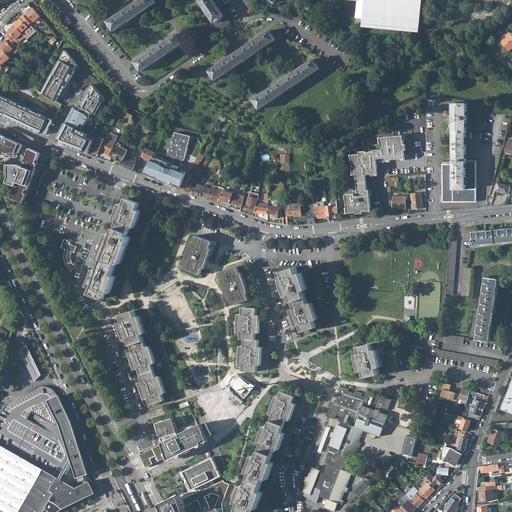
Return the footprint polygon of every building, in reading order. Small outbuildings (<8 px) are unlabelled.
[(139,0),(108,21),(115,31),(156,3),(154,0),(139,0)] [(199,0),(215,22),(213,23),(218,31),(231,23),(226,15),(224,16),(213,0),(199,0)] [(364,0),(363,24),(418,29),(420,0),(364,0)] [(34,8),(27,13),(27,12),(23,15),(31,23),(34,21),(34,22),(41,16),(34,8)] [(22,32),(28,27),(28,26),(31,23),(23,15),(20,17),(21,18),(15,24),(15,25),(22,32)] [(72,22),(67,16),(62,21),(66,26),(72,22)] [(16,45),(19,42),(16,39),(23,33),(22,32),(15,25),(6,33),(9,36),(16,45)] [(210,71),(216,80),(276,40),(270,30),(210,71)] [(509,51),(511,48),(511,35),(511,34),(509,32),(506,35),(505,34),(499,39),(502,42),(509,51)] [(16,39),(19,42),(26,37),(23,33),(16,39)] [(135,62),(142,71),(183,43),(177,34),(135,62)] [(20,49),(16,45),(9,36),(6,39),(6,40),(0,45),(3,49),(7,54),(11,57),(20,49)] [(3,49),(0,51),(0,63),(3,64),(11,57),(7,54),(3,49)] [(43,93),(57,101),(60,95),(64,97),(72,83),(70,82),(71,80),(72,81),(74,79),(72,78),(80,65),(67,50),(57,66),(56,65),(44,85),(46,86),(43,93)] [(254,100),(260,109),(280,96),(320,68),(314,59),(254,100)] [(0,65),(0,74),(1,75),(3,68),(6,69),(9,70),(10,66),(3,64),(3,66),(0,65)] [(40,77),(43,79),(48,70),(50,71),(51,69),(50,68),(47,67),(45,70),(40,77)] [(0,112),(5,115),(5,116),(6,117),(13,120),(15,121),(19,123),(19,121),(23,123),(22,124),(41,134),(42,133),(46,134),(51,124),(52,123),(54,120),(44,115),(0,94),(1,92),(0,92),(0,83),(2,79),(0,78),(1,75),(0,74),(0,112)] [(61,141),(61,143),(62,143),(73,148),(88,154),(96,138),(90,134),(100,115),(99,114),(104,105),(107,100),(94,84),(89,92),(88,92),(84,99),(85,100),(82,106),(79,104),(77,108),(76,107),(58,139),(61,141)] [(114,103),(112,107),(120,112),(121,109),(122,107),(114,103)] [(443,161),(443,202),(477,202),(477,160),(468,160),(468,158),(466,158),(466,132),(467,132),(467,120),(467,103),(453,103),(453,116),(452,116),(452,120),(453,120),(453,132),(453,161),(443,161)] [(119,113),(119,114),(127,118),(126,121),(130,123),(134,116),(121,109),(120,112),(119,113)] [(144,121),(141,127),(151,132),(154,126),(144,121)] [(191,136),(176,132),(176,135),(174,135),(173,141),(174,141),(173,146),(171,146),(169,156),(171,157),(170,159),(171,159),(170,162),(164,159),(164,160),(154,157),(152,161),(145,173),(163,180),(164,178),(173,181),(171,185),(175,186),(176,184),(182,187),(184,182),(187,172),(180,170),(183,160),(185,160),(187,154),(191,136)] [(21,144),(0,133),(0,152),(6,155),(6,151),(9,153),(18,152),(21,144)] [(112,133),(109,139),(106,138),(105,139),(100,150),(109,155),(117,139),(119,136),(112,133)] [(352,155),(355,175),(357,174),(359,190),(355,190),(356,194),(347,195),(349,213),(364,212),(364,211),(372,210),(370,190),(367,191),(366,175),(378,174),(376,159),(385,158),(385,161),(405,158),(404,150),(406,150),(406,144),(404,144),(403,135),(381,138),(383,149),(375,150),(375,152),(367,152),(366,151),(361,152),(361,154),(352,155)] [(94,144),(91,151),(99,154),(100,150),(105,139),(103,138),(100,137),(98,143),(97,145),(94,144)] [(119,143),(112,157),(122,162),(128,150),(121,146),(122,145),(119,143)] [(146,148),(142,156),(152,161),(154,157),(160,145),(157,143),(156,143),(152,151),(146,148)] [(122,162),(120,166),(133,170),(136,161),(135,161),(136,158),(132,157),(137,146),(135,146),(131,144),(128,150),(122,162)] [(37,163),(40,153),(30,148),(23,166),(18,165),(10,164),(9,177),(8,182),(15,185),(11,197),(24,202),(38,164),(37,163)] [(191,170),(197,158),(192,155),(187,154),(185,160),(183,160),(180,170),(187,172),(190,173),(191,170)] [(281,163),(290,163),(290,154),(281,154),(281,163)] [(197,158),(191,170),(190,173),(187,172),(184,182),(188,183),(188,182),(189,180),(190,180),(192,174),(193,175),(194,173),(200,161),(202,157),(199,156),(197,158)] [(195,179),(196,180),(199,176),(203,170),(200,169),(197,175),(194,179),(195,179)] [(182,187),(181,188),(189,191),(190,192),(192,193),(194,188),(195,186),(193,185),(192,185),(188,183),(184,182),(182,187)] [(497,182),(495,191),(508,194),(511,186),(497,182)] [(194,188),(192,193),(202,196),(202,195),(204,195),(204,197),(208,198),(212,189),(198,184),(197,189),(194,188)] [(212,189),(208,198),(213,201),(218,190),(212,188),(212,189)] [(218,190),(213,201),(219,203),(220,200),(223,192),(218,190)] [(223,192),(220,200),(230,203),(233,193),(223,190),(223,192)] [(246,210),(256,212),(258,202),(258,200),(259,194),(250,192),(248,200),(247,204),(246,210)] [(233,193),(230,203),(242,207),(243,200),(244,196),(233,193)] [(411,194),(412,209),(423,208),(422,193),(411,194)] [(258,202),(256,212),(268,214),(269,208),(268,208),(268,203),(269,200),(269,194),(265,194),(265,203),(259,202),(258,202)] [(314,205),(315,218),(327,217),(326,206),(324,207),(324,201),(318,202),(317,196),(313,196),(313,197),(314,205)] [(394,196),(394,209),(406,209),(406,196),(394,196)] [(95,295),(104,298),(106,291),(110,293),(116,276),(112,275),(117,262),(121,263),(131,237),(127,235),(131,226),(134,227),(140,210),(137,209),(139,202),(126,197),(124,204),(121,203),(114,220),(117,221),(112,234),(109,232),(99,259),(103,260),(99,270),(96,269),(93,275),(90,285),(93,287),(91,292),(91,293),(95,295)] [(307,217),(308,223),(316,223),(315,218),(314,205),(313,197),(310,197),(311,203),(312,203),(312,205),(310,205),(309,207),(309,211),(308,211),(308,213),(307,213),(308,217),(307,217)] [(289,204),(290,215),(297,215),(297,217),(302,216),(301,204),(297,204),(292,204),(289,204)] [(270,206),(270,213),(276,214),(276,217),(282,217),(282,207),(283,205),(281,205),(281,207),(276,206),(270,206)] [(327,206),(328,216),(334,215),(334,213),(339,213),(338,206),(338,205),(333,205),(331,206),(327,206)] [(474,242),(475,245),(511,240),(511,228),(473,232),(474,238),(473,238),(473,242),(474,242)] [(184,268),(200,274),(202,267),(204,268),(207,259),(212,248),(210,247),(212,241),(197,234),(194,241),(192,240),(184,261),(186,261),(184,268)] [(65,265),(70,272),(75,266),(72,263),(71,256),(72,251),(74,252),(76,246),(69,243),(70,241),(64,239),(60,247),(64,249),(63,257),(65,265)] [(446,291),(445,295),(453,295),(457,240),(451,239),(450,246),(446,291)] [(230,298),(232,305),(248,299),(246,293),(248,292),(244,282),(241,272),(239,273),(237,266),(221,271),(223,278),(221,279),(228,299),(230,298)] [(301,324),(303,331),(316,327),(314,320),(318,319),(312,302),(308,303),(304,290),(308,289),(303,276),(307,275),(306,269),(301,271),(302,272),(299,273),(296,267),(283,271),(285,278),(282,279),(287,296),(291,294),(295,308),(292,309),(294,316),(297,326),(301,324)] [(464,268),(462,296),(469,296),(471,269),(464,268)] [(476,339),(489,341),(499,279),(486,277),(476,339)] [(243,370),(257,371),(257,364),(261,365),(261,363),(262,358),(262,347),(258,346),(259,340),(255,339),(255,332),(259,332),(261,314),(257,314),(257,307),(243,306),(243,313),(239,313),(238,331),(242,331),(241,338),(245,339),(245,345),(241,345),(240,363),(244,363),(243,370)] [(148,398),(151,404),(164,400),(161,393),(165,392),(159,376),(156,376),(152,364),(155,362),(149,346),(146,347),(142,334),(145,333),(140,316),(136,317),(134,310),(121,315),(123,321),(119,322),(125,339),(129,338),(133,351),(130,352),(135,369),(138,368),(143,381),(139,382),(145,399),(148,398)] [(464,337),(440,334),(439,335),(439,341),(463,344),(464,337)] [(357,353),(361,371),(365,370),(366,377),(380,374),(378,367),(382,366),(379,352),(383,351),(382,346),(378,347),(378,349),(374,349),(373,343),(359,345),(361,352),(357,353)] [(27,344),(20,351),(35,381),(42,374),(27,344)] [(439,357),(497,367),(499,360),(437,350),(437,354),(439,357)] [(232,384),(240,376),(240,375),(238,374),(238,373),(236,374),(234,376),(233,377),(232,378),(231,379),(231,380),(230,382),(230,383),(232,384)] [(232,385),(244,399),(249,393),(255,385),(240,376),(232,384),(232,385)] [(511,384),(503,408),(511,411),(511,384)] [(0,444),(76,488),(87,482),(84,476),(78,478),(61,426),(49,400),(58,395),(57,394),(57,393),(56,393),(56,392),(55,391),(54,390),(53,389),(52,388),(51,388),(50,388),(50,387),(49,387),(48,387),(47,386),(46,386),(45,386),(44,386),(43,386),(42,386),(41,386),(41,387),(40,387),(39,387),(38,387),(37,388),(36,388),(10,402),(9,403),(8,403),(8,404),(7,404),(7,405),(6,405),(6,406),(0,415),(0,444)] [(324,507),(334,511),(338,503),(342,505),(343,500),(342,499),(345,491),(346,492),(348,488),(346,487),(352,473),(353,474),(356,467),(346,463),(349,457),(353,459),(357,447),(359,447),(361,443),(359,442),(355,441),(360,428),(364,430),(371,433),(370,437),(374,439),(376,435),(380,436),(388,415),(382,413),(384,409),(388,410),(392,399),(379,396),(374,410),(376,411),(375,411),(363,407),(364,403),(366,404),(370,395),(365,393),(364,397),(360,396),(361,394),(354,391),(354,394),(348,391),(349,389),(340,387),(337,393),(335,393),(333,397),(337,399),(336,401),(334,401),(328,417),(332,419),(336,415),(340,417),(338,421),(340,421),(339,425),(337,424),(334,432),(332,432),(330,436),(332,437),(329,445),(331,446),(330,450),(336,452),(335,454),(329,452),(325,462),(327,463),(323,473),(319,472),(320,470),(312,466),(308,477),(306,476),(304,480),(306,481),(302,491),(310,495),(314,487),(318,489),(319,489),(320,489),(320,490),(321,490),(321,491),(321,492),(320,492),(319,496),(327,499),(324,507)] [(237,508),(246,511),(251,511),(253,507),(256,508),(263,492),(259,490),(264,477),(268,479),(274,462),(270,461),(275,448),(279,449),(285,433),(281,431),(287,419),(290,420),(293,413),(296,403),(293,401),(295,395),(282,390),(279,397),(276,395),(270,412),(273,413),(268,426),(265,425),(258,442),(262,443),(257,456),(254,454),(248,471),(251,472),(246,485),(243,484),(236,501),(240,502),(237,508)] [(468,416),(479,419),(488,396),(471,391),(470,393),(472,394),(474,394),(474,396),(474,397),(474,398),(475,398),(470,411),(474,412),(473,415),(470,414),(468,414),(468,416)] [(58,395),(49,400),(61,426),(78,478),(84,476),(89,474),(73,421),(60,394),(58,395)] [(433,424),(437,409),(436,408),(430,408),(426,422),(433,424)] [(400,424),(408,428),(409,426),(413,427),(417,415),(414,414),(414,413),(409,411),(409,412),(405,411),(400,424)] [(467,431),(471,420),(471,419),(458,415),(456,423),(461,425),(459,428),(467,431)] [(166,442),(140,454),(146,467),(168,456),(169,460),(209,440),(208,437),(212,435),(206,422),(179,435),(175,422),(174,418),(173,417),(157,423),(157,424),(162,437),(164,437),(166,442)] [(324,424),(311,461),(321,464),(322,454),(327,437),(325,436),(327,430),(328,424),(324,423),(324,424)] [(506,428),(509,428),(509,423),(495,423),(489,441),(500,445),(505,432),(504,432),(506,428)] [(359,442),(364,430),(360,428),(355,441),(359,442)] [(455,448),(465,450),(470,435),(462,433),(460,432),(455,448)] [(57,511),(59,511),(63,509),(96,493),(90,481),(87,482),(76,488),(0,444),(0,511),(57,511)] [(444,459),(455,465),(461,453),(451,447),(446,446),(444,446),(442,452),(443,452),(442,456),(445,457),(444,459)] [(416,462),(425,465),(427,458),(418,455),(416,462)] [(186,511),(185,506),(183,500),(182,496),(181,493),(161,503),(162,505),(165,511),(223,511),(222,504),(230,484),(225,482),(224,480),(219,482),(215,484),(213,479),(217,477),(221,475),(213,458),(185,471),(189,481),(187,482),(188,485),(191,484),(193,489),(195,488),(198,492),(184,499),(186,505),(198,500),(201,505),(202,511),(197,511),(186,511)] [(395,467),(402,459),(399,458),(392,465),(395,467)] [(481,467),(482,473),(492,471),(493,476),(500,475),(500,473),(505,472),(503,463),(498,464),(498,463),(481,466),(481,467)] [(383,474),(387,478),(389,475),(388,474),(395,467),(392,465),(383,474)] [(427,481),(433,486),(436,482),(439,485),(443,480),(437,474),(434,477),(431,474),(425,479),(427,481)] [(374,484),(366,477),(352,491),(361,498),(365,493),(371,488),(374,484)] [(427,481),(421,488),(419,486),(417,488),(427,497),(435,489),(433,486),(427,481)] [(132,485),(142,507),(144,506),(133,484),(132,485)] [(479,487),(480,501),(494,500),(493,492),(496,492),(496,485),(494,485),(487,486),(479,487)] [(409,499),(417,507),(427,497),(417,488),(408,498),(409,499)] [(118,492),(127,511),(129,511),(119,491),(118,492)] [(451,497),(444,508),(448,511),(456,511),(458,509),(456,507),(459,502),(461,498),(455,493),(452,498),(451,497)] [(414,511),(417,507),(409,499),(401,507),(406,511),(411,511),(413,511),(414,511)]
